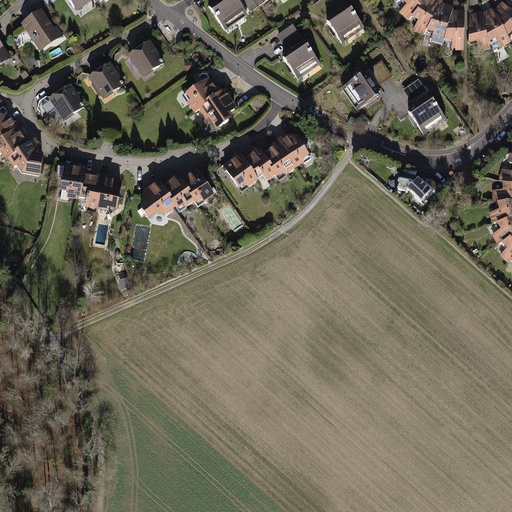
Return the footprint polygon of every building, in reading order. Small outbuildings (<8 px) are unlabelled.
[(83,6),(91,0),(68,0),(74,8),(81,3),(83,6)] [(219,0),(209,7),(225,31),(247,15),(236,0),(219,0)] [(251,0),(242,0),(251,12),(257,8),(251,0)] [(409,20),(413,17),(430,0),(403,0),(409,5),(405,9),(403,9),(401,12),(409,20)] [(424,35),(428,29),(441,7),(442,5),(434,0),(430,0),(413,17),(420,21),(417,26),(415,26),(414,29),(424,35)] [(504,4),(495,13),(511,42),(511,40),(511,12),(506,7),(504,4)] [(335,17),(327,22),(342,44),(345,42),(343,39),(362,26),(348,5),(334,15),(335,17)] [(443,45),(445,39),(452,14),(453,11),(441,7),(428,29),(436,32),(434,37),(433,38),(432,41),(443,45)] [(493,11),(482,17),(490,49),(495,51),(511,42),(495,13),(493,11)] [(41,13),(24,25),(40,48),(56,36),(58,39),(61,37),(57,30),(54,32),(41,13)] [(465,15),(452,14),(445,39),(453,39),(453,45),(452,46),(452,50),(464,50),(465,15)] [(479,51),(490,49),(482,17),(482,14),(469,17),(469,43),(477,41),(478,46),(478,48),(479,51)] [(279,36),(283,42),(297,32),(293,26),(279,36)] [(302,39),(297,32),(283,42),(288,49),(302,39)] [(299,75),(318,62),(304,41),(290,51),(291,53),(283,59),(298,80),(301,78),(299,75)] [(152,71),(163,64),(150,44),(131,57),(142,74),(150,68),(152,71)] [(391,76),(382,62),(369,71),(379,84),(391,76)] [(113,93),(124,85),(110,65),(91,79),(102,95),(110,90),(113,93)] [(32,74),(29,70),(21,76),(24,80),(32,74)] [(366,73),(345,87),(358,106),(355,108),(358,111),(379,97),(377,94),(380,93),(366,73)] [(196,113),(200,110),(219,97),(208,81),(190,94),(194,101),(189,104),(196,113)] [(427,93),(418,81),(405,90),(413,102),(427,93)] [(73,115),(84,107),(71,87),(42,107),(47,114),(56,108),(62,117),(71,112),(73,115)] [(223,93),(219,97),(200,110),(207,119),(211,131),(218,129),(228,122),(230,113),(235,110),(223,93)] [(443,117),(429,96),(415,106),(417,108),(409,113),(424,135),(426,133),(424,130),(443,117)] [(0,142),(17,131),(6,115),(0,119),(0,142)] [(46,127),(51,123),(48,119),(43,123),(46,127)] [(27,147),(17,131),(0,142),(0,155),(4,153),(9,159),(27,147)] [(290,138),(278,146),(294,170),(303,164),(300,159),(307,154),(308,147),(301,146),(297,139),(290,138)] [(32,143),(27,147),(9,159),(15,168),(20,165),(24,171),(40,174),(43,158),(32,143)] [(278,146),(263,157),(275,175),(282,171),(286,176),(294,170),(278,146)] [(260,152),(244,163),(257,181),(263,177),(267,181),(275,175),(263,157),(260,152)] [(501,182),(505,183),(511,185),(511,155),(509,163),(511,164),(511,173),(508,173),(507,172),(504,170),(501,182)] [(248,187),(257,181),(244,163),(241,158),(225,169),(237,187),(245,182),(248,187)] [(400,173),(370,160),(367,168),(392,192),(397,180),(400,173)] [(85,172),(66,168),(62,190),(70,192),(69,197),(80,199),(84,178),(85,172)] [(197,173),(182,183),(194,202),(201,197),(204,202),(213,196),(197,173)] [(415,177),(400,173),(397,180),(399,180),(415,185),(418,181),(415,177)] [(86,207),(97,209),(102,181),(84,178),(80,199),(87,201),(86,207)] [(178,178),(163,189),(175,207),(182,203),(185,208),(194,202),(182,183),(178,178)] [(431,192),(425,187),(421,187),(419,189),(415,185),(399,180),(398,183),(400,184),(398,189),(406,193),(408,191),(421,203),(431,192)] [(121,184),(102,181),(97,209),(108,211),(111,216),(119,210),(117,206),(121,184)] [(418,181),(415,185),(419,189),(421,187),(425,187),(418,181)] [(511,185),(505,183),(505,192),(499,192),(498,191),(495,191),(495,203),(499,203),(511,202),(511,185)] [(165,214),(175,207),(163,189),(160,184),(144,194),(142,209),(147,217),(154,212),(165,214)] [(511,202),(499,203),(501,211),(496,212),(495,211),(491,212),(494,224),(499,223),(511,219),(511,202)] [(511,219),(499,223),(503,230),(498,233),(497,232),(493,235),(499,245),(503,242),(511,237),(511,219)] [(452,235),(456,231),(452,227),(448,231),(452,235)] [(511,237),(503,242),(509,248),(505,252),(504,252),(501,255),(510,263),(511,261),(511,237)]
